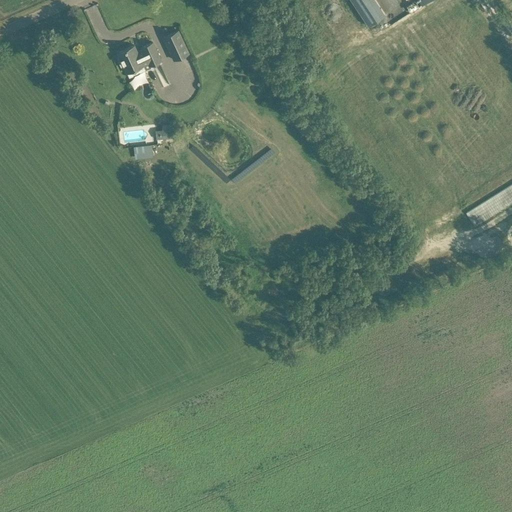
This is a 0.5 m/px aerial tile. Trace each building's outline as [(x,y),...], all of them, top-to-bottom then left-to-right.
[(298,0),(323,36),(308,46),(322,66),(367,39),(364,34),(354,36),(339,44),(321,14),(338,4),(344,14),(349,11),(358,27),(369,25),(386,14),(376,0),(298,0)] [(511,64),(465,0),(441,0),(439,2),(503,90),(496,86),(436,4),(430,8),(507,113),(500,116),(498,118),(511,135),(492,124),(498,142),(486,134),(483,138),(495,154),(478,143),(475,147),(499,179),(506,173),(503,167),(510,171),(511,169),(511,64)] [(462,58),(425,10),(418,16),(455,63),(462,58)] [(446,74),(454,69),(417,16),(409,21),(446,74)] [(443,72),(404,23),(397,29),(436,77),(443,72)] [(426,71),(396,29),(388,34),(419,76),(426,71)] [(178,30),(164,37),(174,59),(189,53),(178,30)] [(418,79),(385,35),(378,41),(411,85),(418,79)] [(142,47),(143,49),(137,51),(134,45),(118,52),(120,57),(118,58),(121,67),(124,65),(130,77),(146,69),(144,64),(149,62),(150,65),(161,60),(153,42),(142,47)] [(157,131),(157,137),(172,136),(171,122),(162,123),(162,130),(157,131)] [(133,144),(134,158),(152,157),(152,144),(133,144)] [(511,183),(466,212),(475,226),(511,203),(511,183)] [(421,227),(428,221),(413,202),(406,207),(421,227)] [(380,288),(384,296),(464,261),(460,253),(380,288)]
